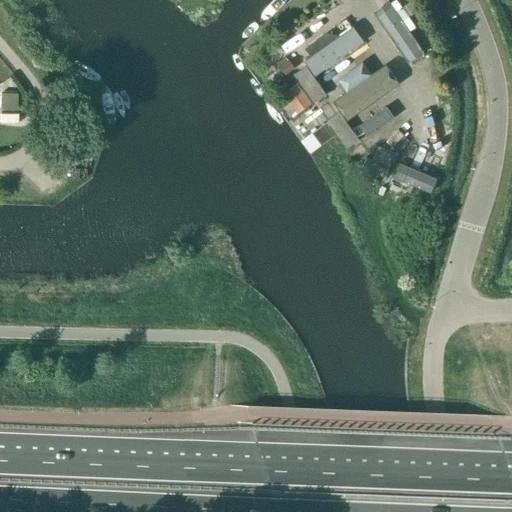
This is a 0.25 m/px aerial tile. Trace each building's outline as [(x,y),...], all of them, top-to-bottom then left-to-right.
[(390,0),(389,0),(374,11),(409,62),(425,51),(411,30),(416,26),(397,0),(393,0),(391,1),(390,0)] [(354,25),(305,59),(316,75),(365,40),(354,25)] [(294,68),(286,58),(282,61),(278,64),(286,75),(294,68)] [(349,91),(336,100),(350,119),(402,81),(388,62),(374,73),(364,59),(339,78),(349,91)] [(315,103),(326,95),(306,67),(294,75),(315,103)] [(296,114),(312,103),(298,83),(283,94),(296,114)] [(0,110),(17,111),(17,94),(0,93),(0,110)] [(388,105),(360,124),(368,137),(396,117),(388,105)] [(348,150),(360,142),(339,113),(328,122),(312,133),(321,146),(337,134),(348,150)] [(433,132),(421,128),(407,162),(432,172),(452,123),(438,118),(433,132)] [(353,167),(370,155),(362,143),(345,156),(351,164),(353,167)] [(390,167),(395,154),(378,147),(373,160),(390,167)]
